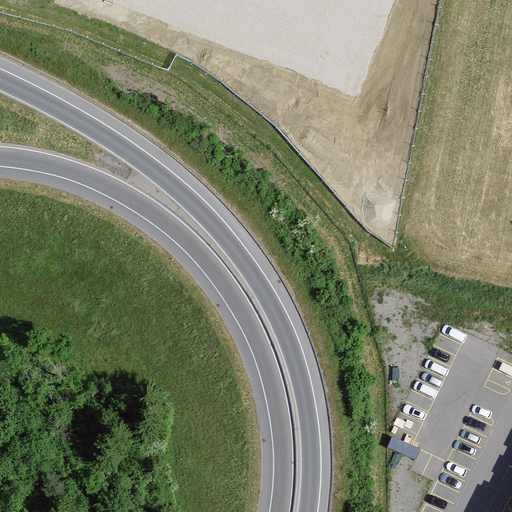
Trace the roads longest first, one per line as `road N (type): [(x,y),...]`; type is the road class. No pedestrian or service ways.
road 1 (motorway): [(308,511),(310,432),(298,368),(245,262),(166,177),(98,129),(0,78)]
road 2 (motorway): [(0,157),(70,171),(121,193),(173,229),(223,283),(269,378),(280,435),(278,511)]
